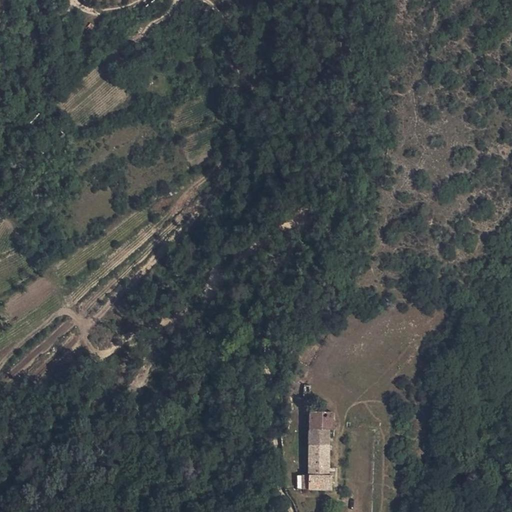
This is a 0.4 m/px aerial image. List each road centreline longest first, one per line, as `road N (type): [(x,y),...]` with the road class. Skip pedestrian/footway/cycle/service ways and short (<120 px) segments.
road 1 (track): [(199,0),(225,15),(253,83),(267,154),(256,203),(226,248),(231,256),(293,216),(301,232),(274,293),(268,339),(283,511)]
road 2 (track): [(431,0),(437,21),(424,67),(449,134),(451,178),(475,223),(469,285),(452,322),(403,357)]
